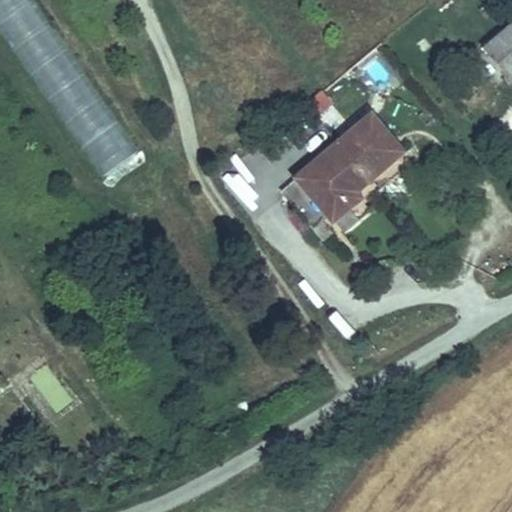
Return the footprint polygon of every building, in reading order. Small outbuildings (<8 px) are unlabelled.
[(0,0),(0,20),(91,181),(130,159),(39,0),(0,0)] [(511,28),(485,51),(511,84),(511,83),(511,28)] [(384,88),(406,75),(390,48),(368,62),(384,88)] [(411,162),(374,117),(299,179),(342,231),(375,203),(370,197),(411,162)] [(241,204),(252,196),(234,172),(223,180),(241,204)]
